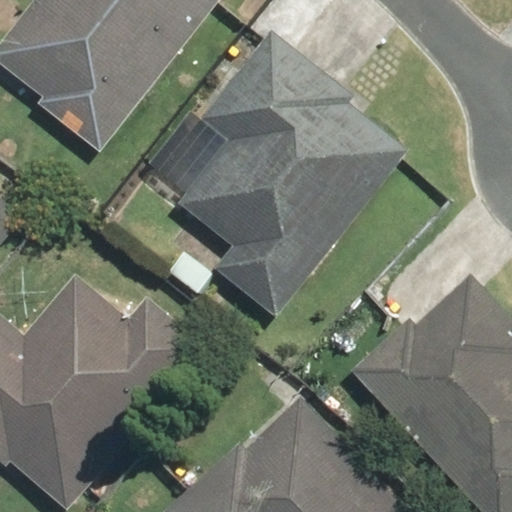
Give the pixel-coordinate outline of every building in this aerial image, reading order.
[(108,155),(224,0),(28,0),(0,38),(0,63),(47,98),(41,106),(108,155)] [(283,320),(413,152),(352,106),(358,97),(274,32),(206,120),(235,143),(184,209),(234,248),(217,270),(283,320)] [(0,255),(32,218),(0,191),(0,255)] [(511,511),(511,321),(470,275),(358,374),(480,511),(511,511)] [(3,314),(0,317),(0,459),(64,511),(73,511),(209,347),(150,299),(133,320),(78,276),(29,335),(3,314)] [(408,511),(308,403),(252,455),(243,446),(171,511),(408,511)]
